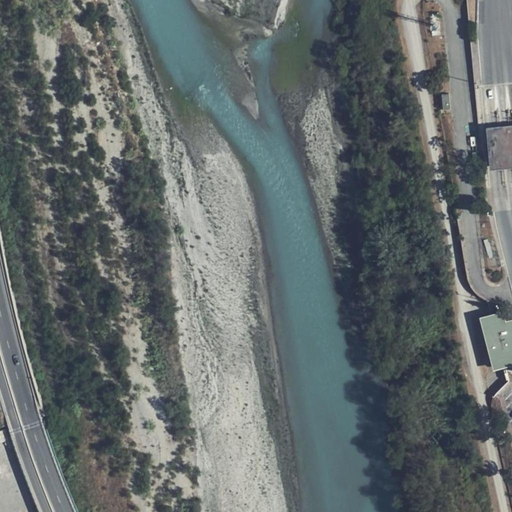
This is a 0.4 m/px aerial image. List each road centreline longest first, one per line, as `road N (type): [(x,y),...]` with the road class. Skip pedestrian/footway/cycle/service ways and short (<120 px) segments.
road 1 (track): [(503,511),(409,0)]
road 2 (trunk): [(65,511),(0,310)]
road 3 (motorway): [(500,0),(511,162)]
road 4 (trunk): [(0,371),(47,511)]
